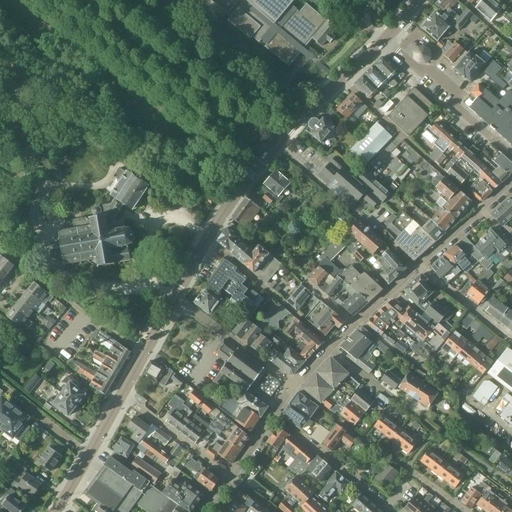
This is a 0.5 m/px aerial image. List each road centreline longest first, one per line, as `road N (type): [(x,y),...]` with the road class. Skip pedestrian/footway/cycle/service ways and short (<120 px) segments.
road 1 (residential): [(293,384),(351,322),(511,182)]
road 2 (unclassified): [(270,150),(71,0)]
road 3 (tertiary): [(176,296),(270,150)]
road 4 (residential): [(511,153),(458,106),(456,93),(385,40)]
road 5 (unclassified): [(180,0),(310,105)]
road 6 (residential): [(393,511),(270,415)]
road 7 (residential): [(293,384),(176,296)]
road 8 (residential): [(231,478),(122,394)]
